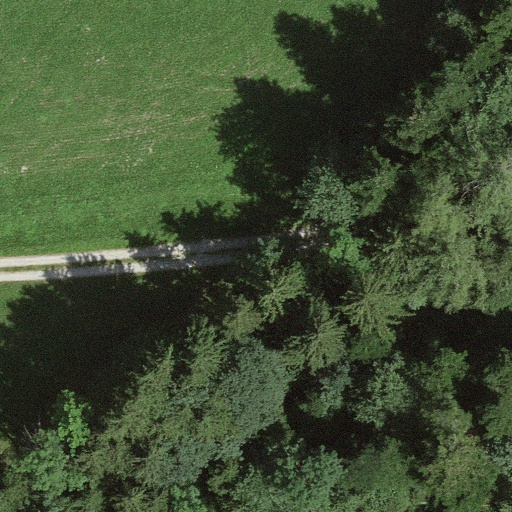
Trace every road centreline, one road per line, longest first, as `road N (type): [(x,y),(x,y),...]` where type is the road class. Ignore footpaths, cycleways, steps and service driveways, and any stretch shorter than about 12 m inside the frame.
road 1 (track): [(0,271),(238,256),(394,229)]
road 2 (track): [(511,168),(394,229)]
